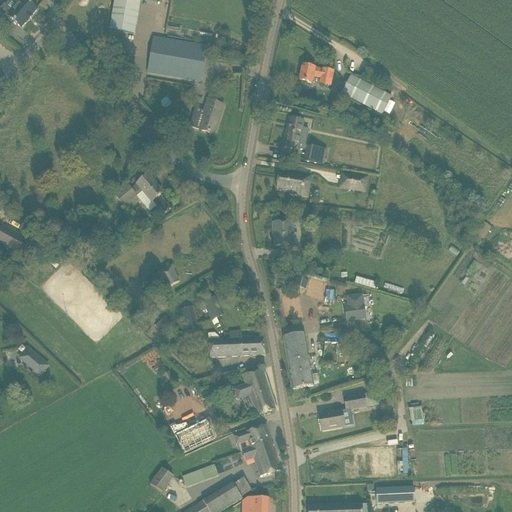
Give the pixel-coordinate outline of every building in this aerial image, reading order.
[(25,0),(24,0),(22,0),(12,12),(4,5),(0,10),(0,9),(0,20),(5,14),(8,17),(7,17),(21,29),(26,23),(27,23),(32,17),(37,10),(30,4),(31,3),(27,0),(25,0)] [(114,0),(109,30),(135,34),(140,0),(114,0)] [(154,38),(148,74),(199,83),(206,48),(154,38)] [(322,69),(322,70),(302,66),(299,81),(311,84),(312,77),(319,78),(318,84),(329,86),(332,71),(322,69)] [(382,115),(392,96),(351,75),(341,94),(382,115)] [(214,135),(223,106),(208,102),(204,115),(195,112),(190,127),(214,135)] [(283,148),(298,151),(298,150),(306,151),(304,162),(323,166),(327,150),(307,146),(307,147),(299,145),(304,122),(289,118),(283,148)] [(393,132),(380,125),(377,129),(386,135),(385,137),(389,139),(393,132)] [(308,197),(311,176),(279,171),(276,190),(290,192),(290,194),(308,197)] [(366,194),(369,177),(353,175),(350,192),(366,194)] [(171,209),(159,196),(162,193),(147,176),(131,190),(126,185),(113,196),(124,208),(137,197),(149,213),(156,207),(163,216),(171,209)] [(275,246),(294,246),(294,223),(273,223),(273,237),(275,237),(275,246)] [(25,239),(2,226),(1,227),(0,226),(0,243),(17,253),(25,239)] [(175,270),(172,265),(157,275),(166,290),(179,282),(173,272),(175,270)] [(357,277),(355,283),(376,288),(377,282),(357,277)] [(300,280),(298,287),(305,289),(306,282),(300,280)] [(215,297),(204,302),(212,321),(216,319),(223,316),(215,297)] [(365,321),(363,309),(362,309),(360,299),(347,301),(349,309),(345,310),(347,323),(365,321)] [(199,331),(193,308),(180,311),(180,312),(179,313),(184,335),(199,331)] [(227,358),(226,340),(219,341),(219,338),(214,334),(208,334),(209,359),(227,358)] [(310,376),(302,335),(283,338),(292,390),(302,389),(312,387),(312,386),(319,385),(317,374),(310,376)] [(265,356),(263,338),(253,339),(239,340),(238,336),(226,337),(226,340),(227,358),(265,356)] [(324,343),(322,363),(346,365),(348,345),(324,343)] [(49,366),(27,348),(18,358),(40,377),(49,366)] [(274,411),(261,371),(242,377),(245,385),(233,390),(237,401),(250,396),(257,416),(274,411)] [(175,383),(169,372),(159,378),(165,388),(175,383)] [(363,395),(343,399),(345,411),(345,412),(351,411),(365,408),(363,395)] [(345,411),(319,415),(322,431),(354,426),(351,411),(345,412),(345,411)] [(175,424),(169,427),(183,455),(216,439),(207,420),(193,427),(190,421),(176,428),(175,424)] [(248,448),(249,449),(270,442),(265,426),(233,437),(236,445),(246,441),(248,448)] [(280,472),(270,442),(249,449),(248,448),(240,451),(245,463),(253,461),(259,479),(280,472)] [(218,476),(215,465),(200,471),(204,481),(218,476)] [(160,494),(172,477),(161,469),(149,485),(160,494)] [(251,490),(244,479),(233,485),(232,483),(203,501),(183,511),(222,511),(242,500),(240,497),(251,490)] [(413,488),(376,490),(377,505),(414,503),(413,488)] [(268,511),(269,499),(247,499),(243,502),(242,511),(268,511)]
